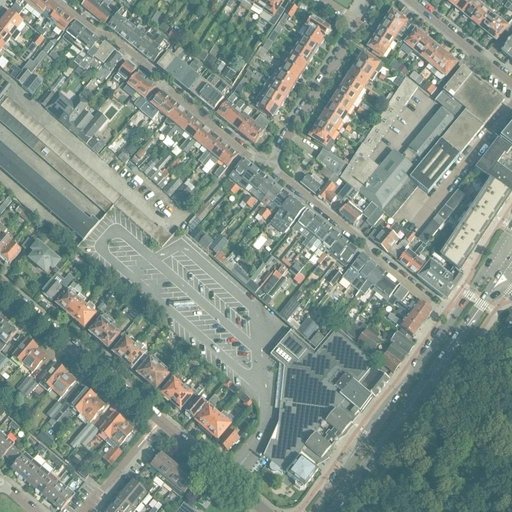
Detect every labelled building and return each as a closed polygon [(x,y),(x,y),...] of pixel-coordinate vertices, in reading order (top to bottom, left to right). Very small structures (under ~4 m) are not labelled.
[(27,6),(31,0),(19,0),(15,5),(19,8),(23,2),(27,6)] [(43,0),(31,0),(27,6),(34,11),(43,0)] [(52,4),(46,0),(43,0),(34,11),(41,17),(52,4)] [(105,0),(87,0),(81,7),(92,16),(105,0)] [(105,0),(92,16),(104,26),(113,15),(106,9),(107,7),(108,8),(114,0),(105,0)] [(243,1),(240,5),(250,11),(257,0),(243,0),(243,1)] [(257,0),(250,11),(259,17),(262,13),(270,0),(257,0)] [(259,17),(258,19),(267,25),(273,29),(284,12),(283,11),(279,8),(282,4),(278,1),(279,0),(278,0),(270,0),(262,13),(259,17)] [(447,0),(446,2),(446,5),(449,8),(452,7),(454,9),(461,0),(447,0)] [(461,0),(454,9),(454,12),(457,15),(460,14),(462,16),(474,1),(474,2),(475,0),(461,0)] [(462,16),(462,18),(465,21),(468,20),(470,22),(482,8),(485,5),(479,0),(475,0),(474,2),(474,1),(462,16)] [(59,10),(52,4),(41,17),(48,23),(59,10)] [(15,5),(10,11),(14,14),(18,17),(21,14),(22,11),(19,8),(15,5)] [(283,16),(284,16),(288,19),(291,21),(297,10),(290,6),(283,16)] [(470,22),(470,25),(474,28),(476,27),(478,29),(490,15),(492,13),(488,10),(487,12),(482,8),(470,22)] [(59,10),(48,23),(45,26),(49,29),(52,25),(56,29),(66,16),(59,10)] [(117,36),(126,24),(120,19),(126,13),(122,10),(108,28),(117,36)] [(399,33),(405,24),(405,22),(403,21),(401,21),(395,16),(396,15),(391,10),(385,19),(387,20),(385,23),(399,33)] [(1,20),(16,32),(22,24),(9,13),(7,15),(5,15),(1,20)] [(478,29),(478,32),(482,35),(485,34),(487,35),(498,21),(490,15),(478,29)] [(66,16),(56,29),(63,35),(73,21),(66,16)] [(288,19),(284,16),(279,24),(284,27),(286,24),(285,23),(288,19)] [(308,18),(303,27),(305,28),(305,29),(307,30),(323,40),(329,31),(321,25),(320,26),(308,18)] [(487,35),(486,38),(490,41),(493,40),(495,42),(497,40),(506,29),(511,23),(506,19),(505,21),(501,18),(498,21),(487,35)] [(0,31),(10,39),(14,43),(20,35),(16,32),(1,20),(0,20),(0,31)] [(126,24),(117,36),(126,43),(138,27),(140,24),(137,21),(131,28),(126,24)] [(75,23),(62,40),(71,47),(75,43),(84,31),(75,23)] [(399,33),(385,23),(382,27),(380,26),(378,30),(379,31),(379,32),(394,42),(398,36),(399,33)] [(168,29),(161,24),(158,30),(165,35),(168,29)] [(405,24),(399,33),(403,36),(409,28),(406,25),(405,24)] [(138,27),(126,43),(134,50),(147,34),(138,27)] [(276,27),(273,33),(278,36),(282,31),(276,27)] [(409,28),(403,36),(408,40),(415,32),(409,28)] [(307,30),(302,39),(317,49),(319,45),(320,46),(323,42),(322,41),(323,40),(307,30)] [(0,44),(8,51),(9,49),(8,45),(6,44),(10,39),(0,31),(0,44)] [(84,31),(75,43),(71,47),(76,51),(80,55),(73,64),(78,68),(79,67),(85,59),(98,42),(84,31)] [(167,37),(176,43),(179,37),(171,32),(167,37)] [(394,42),(379,32),(377,35),(375,35),(372,39),(374,40),(373,41),(388,51),(394,42)] [(415,32),(408,40),(400,51),(408,57),(411,53),(423,39),(420,37),(421,35),(417,32),(416,33),(415,32)] [(273,33),(267,42),(272,45),(278,36),(273,33)] [(147,34),(134,50),(143,57),(158,39),(154,36),(153,38),(147,34)] [(181,35),(177,42),(183,45),(187,38),(181,35)] [(38,37),(31,44),(36,48),(42,40),(38,37)] [(511,38),(504,49),(500,53),(511,62),(511,61),(511,38)] [(158,39),(143,57),(153,65),(162,53),(156,49),(159,45),(165,50),(167,47),(158,39)] [(302,39),(296,48),(311,57),(313,54),(314,55),(318,50),(316,49),(317,49),(302,39)] [(424,40),(423,39),(411,53),(419,59),(431,45),(428,43),(429,42),(426,39),(424,40)] [(388,51),(373,41),(371,44),(369,44),(367,47),(368,49),(367,50),(382,60),(388,51)] [(267,42),(262,50),(266,53),(267,54),(272,45),(267,42)] [(8,51),(0,44),(0,51),(1,50),(13,59),(15,56),(8,51)] [(36,48),(31,44),(25,52),(30,56),(36,48)] [(50,44),(42,54),(46,56),(54,46),(50,44)] [(79,67),(78,68),(83,73),(89,66),(97,73),(99,71),(112,53),(104,46),(102,48),(97,44),(85,59),(79,67)] [(432,46),(431,45),(419,59),(428,66),(439,52),(436,50),(437,48),(434,46),(432,46)] [(164,74),(183,52),(179,49),(176,47),(173,50),(176,53),(172,58),(167,54),(157,68),(164,74)] [(296,48),(290,56),(306,66),(308,63),(309,63),(312,59),(311,58),(311,57),(296,48)] [(260,49),(254,58),(256,60),(260,62),(266,53),(262,50),(260,49)] [(198,50),(194,57),(203,63),(207,56),(198,50)] [(183,52),(164,74),(172,80),(183,67),(179,64),(187,55),(183,52)] [(439,52),(428,66),(433,70),(430,73),(434,76),(436,73),(448,59),(445,56),(445,55),(442,52),(440,53),(439,52)] [(29,62),(21,73),(14,81),(21,87),(46,56),(42,54),(41,53),(32,64),(29,62)] [(112,53),(99,71),(94,78),(100,82),(102,79),(105,81),(121,60),(112,53)] [(52,54),(48,58),(57,65),(61,61),(52,54)] [(211,69),(216,60),(208,56),(203,64),(211,69)] [(290,56),(285,65),(300,75),(302,72),(303,73),(306,68),(305,67),(306,66),(290,56)] [(360,58),(358,61),(359,63),(358,64),(373,74),(373,73),(377,76),(383,66),(370,58),(369,60),(363,56),(362,58),(360,58)] [(256,60),(254,58),(248,67),(255,71),(257,67),(253,64),(256,60)] [(448,60),(448,59),(436,73),(445,80),(456,66),(453,63),(453,61),(450,59),(448,60)] [(396,72),(400,66),(393,61),(388,67),(395,73),(396,72)] [(113,80),(116,83),(120,79),(125,83),(135,71),(126,64),(113,80)] [(219,76),(224,68),(216,64),(212,71),(219,76)] [(354,67),(352,70),(353,72),(353,73),(367,83),(368,82),(371,84),(376,77),(377,76),(373,73),(373,74),(358,64),(358,65),(357,67),(354,67)] [(183,67),(172,80),(180,86),(195,68),(192,65),(187,71),(183,67)] [(277,67),(275,71),(294,84),(296,80),(297,81),(300,77),(299,76),(300,75),(285,65),(282,70),(277,67)] [(14,81),(21,73),(12,66),(9,70),(12,73),(9,77),(14,81)] [(400,66),(396,72),(404,78),(409,72),(400,66)] [(195,68),(180,86),(188,93),(198,80),(194,77),(199,71),(195,68)] [(230,82),(234,74),(226,69),(221,77),(230,82)] [(393,152),(378,170),(358,194),(371,205),(370,205),(377,211),(381,214),(385,209),(389,204),(393,200),(397,195),(400,191),(404,186),(409,181),(440,143),(441,143),(464,114),(465,113),(451,102),(471,77),(462,69),(434,102),(443,109),(402,157),(405,159),(403,161),(393,152)] [(275,71),(269,81),(273,83),(288,93),(291,89),(292,90),(295,86),(294,85),(294,84),(275,71)] [(135,95),(146,81),(137,73),(126,87),(135,95)] [(349,75),(347,78),(348,80),(347,81),(362,91),(367,83),(353,73),(351,75),(349,75)] [(414,83),(418,78),(419,77),(413,73),(409,79),(414,83)] [(30,76),(21,88),(32,98),(42,85),(40,83),(32,77),(31,77),(30,76)] [(197,101),(215,79),(211,76),(204,85),(200,81),(189,94),(197,101)] [(503,103),(471,77),(451,102),(465,113),(464,114),(483,128),(503,103)] [(418,78),(414,83),(418,87),(422,82),(418,78)] [(215,79),(197,101),(205,107),(215,94),(212,91),(219,82),(215,79)] [(405,79),(393,98),(392,99),(404,107),(417,89),(405,79)] [(268,80),(263,89),(267,92),(283,102),(285,98),(286,99),(289,94),(288,94),(288,93),(273,83),(269,81),(268,80)] [(146,81),(135,95),(140,99),(134,106),(135,108),(139,112),(151,97),(148,95),(155,87),(146,81)] [(343,83),(341,87),(342,89),(356,99),(362,91),(347,81),(346,84),(343,83)] [(423,89),(422,90),(431,97),(436,90),(428,83),(423,89)] [(216,94),(215,94),(205,107),(213,113),(223,100),(219,97),(227,88),(223,85),(216,94)] [(244,89),(239,86),(233,95),(238,98),(244,89)] [(258,97),(258,98),(277,110),(279,107),(280,108),(283,103),(282,102),(283,102),(267,92),(263,89),(258,97)] [(338,92),(336,94),(337,97),(351,107),(356,99),(342,89),(340,92),(338,92)] [(84,91),(81,96),(88,102),(92,97),(91,96),(90,94),(88,92),(85,92),(84,91)] [(151,97),(139,112),(151,121),(158,113),(169,99),(160,92),(154,100),(151,97)] [(48,94),(39,104),(38,105),(44,109),(53,98),(48,94)] [(58,121),(72,105),(58,94),(44,110),(58,121)] [(224,122),(238,105),(234,102),(236,100),(232,96),(216,116),(224,122)] [(392,99),(393,98),(389,96),(383,104),(387,107),(389,104),(392,99)] [(72,105),(58,121),(68,130),(76,121),(84,112),(89,106),(78,97),(72,105)] [(332,100),(330,103),(332,105),(331,106),(346,116),(351,107),(337,97),(335,101),(332,100)] [(252,106),(256,109),(272,120),(273,119),(272,119),(274,115),(275,116),(278,112),(276,111),(277,110),(258,98),(252,106)] [(169,99),(158,113),(167,120),(178,107),(169,99)] [(392,99),(389,104),(400,112),(404,107),(392,99)] [(7,100),(0,107),(0,108),(2,110),(4,112),(11,104),(7,100)] [(240,103),(238,105),(224,122),(231,128),(241,115),(238,113),(243,106),(240,103)] [(11,104),(4,112),(6,113),(9,116),(16,107),(11,104)] [(389,104),(387,107),(385,109),(397,117),(400,112),(389,104)] [(327,108),(325,112),(326,114),(340,124),(346,116),(331,106),(329,109),(327,108)] [(16,107),(9,116),(10,117),(13,120),(21,111),(16,107)] [(178,107),(167,120),(164,124),(169,128),(168,130),(166,128),(161,135),(165,139),(167,137),(186,113),(178,107)] [(241,115),(231,128),(239,134),(249,122),(245,119),(251,112),(247,109),(241,115)] [(385,109),(382,114),(393,122),(397,117),(385,109)] [(21,111),(13,120),(14,120),(18,124),(25,115),(21,111)] [(93,120),(84,112),(76,121),(68,130),(77,138),(93,120)] [(9,116),(6,113),(0,119),(0,123),(2,125),(10,117),(9,116)] [(186,113),(167,137),(170,140),(179,130),(184,134),(195,120),(186,113)] [(98,114),(93,120),(77,138),(86,146),(107,122),(98,114)] [(321,117),(319,120),(320,122),(320,123),(335,132),(340,124),(326,114),(324,117),(321,117)] [(393,122),(382,114),(379,119),(390,127),(393,122)] [(464,114),(441,143),(459,157),(483,128),(464,114)] [(25,115),(18,124),(22,128),(30,119),(25,115)] [(10,117),(2,125),(7,129),(14,120),(13,120),(10,117)] [(249,122),(239,134),(245,139),(255,127),(256,128),(264,120),(260,117),(253,125),(249,122)] [(34,123),(30,119),(22,128),(27,131),(34,123)] [(379,119),(378,120),(376,123),(376,124),(387,132),(390,127),(379,119)] [(14,120),(7,129),(11,133),(18,124),(14,120)] [(195,120),(184,134),(189,138),(178,151),(182,154),(183,152),(203,127),(195,120)] [(268,124),(264,120),(256,128),(255,127),(245,139),(254,147),(259,139),(261,138),(263,136),(262,134),(268,124)] [(39,127),(34,123),(27,131),(31,135),(32,135),(39,127)] [(316,125),(314,128),(315,131),(314,131),(329,141),(335,132),(320,123),(318,126),(316,125)] [(511,151),(511,123),(498,141),(511,151)] [(22,128),(18,124),(11,133),(15,136),(22,128)] [(387,132),(376,124),(372,129),(383,137),(387,132)] [(43,131),(39,127),(32,135),(35,138),(36,139),(43,131)] [(212,134),(203,127),(183,152),(186,155),(196,143),(201,148),(212,134)] [(22,128),(15,136),(19,140),(27,131),(22,128)] [(372,129),(371,132),(369,134),(380,142),(383,137),(372,129)] [(369,134),(371,132),(368,130),(366,133),(365,132),(362,138),(365,140),(366,139),(369,134)] [(27,131),(19,140),(23,143),(31,135),(27,131)] [(43,131),(36,139),(39,142),(41,143),(48,135),(43,131)] [(312,132),(310,135),(311,138),(310,139),(316,143),(315,145),(323,150),(329,154),(333,148),(331,147),(333,143),(329,141),(314,131),(314,132),(312,132)] [(212,134),(201,148),(206,152),(197,163),(201,165),(221,141),(212,134)] [(380,142),(369,134),(366,139),(376,147),(380,142)] [(31,135),(23,143),(27,147),(35,138),(32,135),(31,135)] [(48,135),(41,143),(43,145),(45,147),(52,139),(48,135)] [(35,138),(27,147),(32,151),(39,142),(36,139),(35,138)] [(96,138),(87,147),(97,156),(105,146),(96,138)] [(365,140),(362,138),(356,146),(360,149),(363,144),(365,140)] [(57,143),(52,139),(45,147),(47,149),(50,151),(57,143)] [(366,139),(365,140),(363,144),(373,152),(376,147),(366,139)] [(142,151),(136,158),(139,161),(145,153),(144,153),(153,143),(150,140),(141,150),(142,151)] [(221,141),(201,165),(204,168),(210,162),(215,166),(218,162),(229,148),(221,141)] [(511,151),(498,141),(497,141),(474,171),(490,182),(500,169),(509,155),(511,157),(511,151)] [(39,142),(32,151),(36,154),(43,145),(41,143),(39,142)] [(57,143),(50,151),(52,153),(54,155),(61,147),(57,143)] [(459,157),(441,143),(440,143),(409,181),(418,189),(427,196),(459,157)] [(348,167),(339,180),(347,186),(352,190),(358,194),(378,170),(367,160),(372,153),(373,152),(363,144),(360,149),(348,167)] [(43,145),(36,154),(40,158),(47,149),(45,147),(43,145)] [(131,157),(137,151),(131,146),(125,151),(131,157)] [(61,147),(54,155),(56,156),(59,159),(66,151),(61,147)] [(229,148),(218,162),(223,166),(220,169),(219,169),(213,176),(218,179),(237,155),(229,148)] [(10,153),(6,149),(0,155),(0,157),(3,160),(10,153)] [(50,151),(47,149),(40,158),(44,162),(52,153),(50,151)] [(77,160),(66,151),(59,159),(60,160),(64,163),(68,167),(69,168),(77,160)] [(339,180),(348,167),(322,151),(316,161),(325,168),(334,175),(334,176),(339,180)] [(14,157),(10,153),(3,160),(8,164),(14,157)] [(54,155),(52,153),(44,162),(48,165),(56,156),(54,155)] [(117,159),(123,164),(125,165),(129,160),(122,154),(117,159)] [(165,172),(154,185),(161,191),(167,185),(164,182),(180,163),(180,162),(185,157),(182,154),(172,165),(165,172)] [(313,160),(306,154),(303,158),(310,164),(313,160)] [(158,162),(145,177),(154,185),(165,172),(164,171),(161,174),(159,172),(171,159),(167,155),(159,163),(158,162)] [(511,157),(509,155),(500,169),(511,178),(511,157)] [(56,156),(48,165),(52,169),(60,160),(59,159),(56,156)] [(14,157),(8,164),(12,167),(18,160),(14,157)] [(145,167),(141,172),(145,177),(158,162),(153,158),(149,163),(145,167)] [(18,160),(12,167),(16,171),(22,164),(18,160)] [(64,163),(60,160),(52,169),(56,172),(64,163)] [(77,160),(69,168),(72,171),(77,174),(78,176),(85,168),(77,160)] [(243,160),(228,178),(236,184),(251,166),(243,160)] [(68,167),(64,163),(56,172),(61,176),(68,167)] [(12,167),(8,164),(1,171),(5,175),(12,167)] [(26,167),(22,164),(16,171),(20,175),(26,167)] [(251,166),(236,184),(245,191),(259,173),(251,166)] [(12,167),(5,175),(9,178),(16,171),(12,167)] [(26,167),(20,175),(24,178),(31,171),(26,167)] [(69,168),(68,167),(61,176),(65,180),(72,171),(69,168)] [(94,175),(85,168),(78,176),(81,178),(85,181),(87,184),(94,175)] [(325,168),(319,175),(329,182),(333,176),(334,176),(334,175),(325,168)] [(511,194),(511,178),(500,169),(490,182),(511,197),(511,194)] [(16,171),(9,178),(14,182),(20,175),(16,171)] [(35,175),(31,171),(24,178),(28,182),(35,175)] [(72,171),(65,180),(69,183),(77,174),(72,171)] [(259,173),(245,191),(252,197),(267,179),(259,173)] [(78,176),(77,174),(69,183),(73,187),(81,178),(78,176)] [(178,174),(163,192),(170,198),(182,184),(181,183),(184,180),(178,174)] [(20,175),(14,182),(18,186),(24,178),(20,175)] [(35,175),(28,182),(32,186),(39,178),(35,175)] [(94,175),(87,184),(89,185),(93,189),(96,191),(103,183),(94,175)] [(307,178),(301,185),(308,191),(315,196),(324,185),(317,180),(312,176),(309,180),(308,179),(307,178)] [(329,182),(316,197),(324,203),(325,202),(330,206),(336,199),(331,195),(335,190),(331,187),(337,179),(333,176),(329,182)] [(28,182),(24,178),(18,186),(22,189),(28,182)] [(43,182),(39,178),(32,186),(36,189),(43,182)] [(85,181),(81,178),(73,187),(77,190),(85,181)] [(267,179),(252,197),(260,204),(262,202),(275,186),(267,179)] [(87,184),(85,181),(77,190),(81,194),(89,185),(87,184)] [(409,181),(404,186),(414,194),(418,189),(409,181)] [(32,186),(28,182),(22,189),(26,193),(32,186)] [(47,186),(43,182),(36,189),(41,193),(47,186)] [(490,182),(464,222),(484,235),(508,198),(509,199),(511,197),(490,182)] [(112,191),(103,183),(96,191),(97,192),(102,196),(105,199),(112,191)] [(229,193),(234,187),(230,184),(225,190),(229,193)] [(93,189),(89,185),(81,194),(85,198),(93,189)] [(32,186),(26,193),(30,197),(36,189),(32,186)] [(47,186),(41,193),(45,196),(51,189),(47,186)] [(183,186),(171,200),(179,207),(191,193),(183,186)] [(275,186),(262,202),(269,209),(282,192),(275,186)] [(352,190),(347,186),(340,194),(346,198),(352,190)] [(414,194),(404,186),(400,191),(410,198),(414,194)] [(234,187),(229,193),(234,197),(239,191),(234,187)] [(41,193),(36,189),(30,197),(34,200),(41,193)] [(55,193),(51,189),(45,196),(49,200),(55,193)] [(96,191),(93,189),(85,198),(90,201),(97,192),(96,191)] [(358,194),(352,190),(346,198),(351,202),(358,194)] [(112,191),(105,199),(106,199),(110,203),(114,207),(121,199),(112,191)] [(410,198),(400,191),(397,195),(406,203),(410,198)] [(456,191),(452,197),(460,203),(464,198),(456,191)] [(102,196),(97,192),(90,201),(94,205),(102,196)] [(282,192),(269,209),(273,212),(275,209),(276,209),(279,212),(290,198),(282,192)] [(45,196),(41,193),(34,200),(38,204),(45,196)] [(60,196),(55,193),(49,200),(53,204),(60,196)] [(406,203),(397,195),(393,200),(402,207),(406,203)] [(10,196),(0,207),(0,216),(14,200),(10,196)] [(45,196),(38,204),(42,207),(49,200),(45,196)] [(60,196),(53,204),(57,207),(64,200),(60,196)] [(102,196),(94,205),(98,208),(106,199),(105,199),(102,196)] [(242,204),(241,205),(244,208),(245,206),(250,200),(246,197),(241,203),(242,204)] [(452,197),(448,202),(456,208),(460,203),(452,197)] [(279,212),(270,223),(275,227),(284,235),(304,210),(290,198),(279,212)] [(110,203),(106,199),(98,208),(102,212),(110,203)] [(130,206),(121,199),(114,207),(123,214),(130,206)] [(53,204),(49,200),(42,207),(47,211),(53,204)] [(64,200),(57,207),(61,211),(68,203),(64,200)] [(250,200),(245,206),(250,210),(255,203),(250,200)] [(393,200),(389,204),(398,212),(402,207),(393,200)] [(448,202),(444,207),(452,213),(456,208),(448,202)] [(72,207),(68,203),(61,211),(65,215),(72,207)] [(110,203),(102,212),(106,216),(114,207),(110,203)] [(377,211),(370,205),(363,214),(349,203),(339,216),(353,227),(362,217),(367,221),(368,222),(377,211)] [(57,207),(53,204),(47,211),(51,215),(57,207)] [(389,204),(385,209),(394,217),(398,212),(389,204)] [(139,214),(130,206),(123,214),(132,222),(139,214)] [(57,207),(51,215),(55,218),(61,211),(57,207)] [(76,211),(72,207),(65,215),(70,218),(76,211)] [(444,207),(436,217),(444,223),(452,213),(444,207)] [(200,223),(208,214),(203,209),(194,218),(200,223)] [(258,223),(261,220),(261,219),(266,213),(262,209),(257,216),(258,217),(255,220),(258,223)] [(385,209),(381,214),(383,216),(391,221),(394,217),(385,209)] [(65,215),(61,211),(55,218),(59,222),(65,215)] [(76,211),(70,218),(74,222),(80,214),(76,211)] [(368,222),(367,221),(365,224),(372,229),(383,216),(381,214),(377,211),(368,222)] [(22,217),(30,224),(34,219),(26,212),(22,217)] [(305,232),(315,219),(307,212),(291,231),(296,234),(300,228),(305,232)] [(84,218),(80,214),(74,222),(78,225),(84,218)] [(139,214),(132,222),(141,230),(148,222),(139,214)] [(70,218),(65,215),(59,222),(63,226),(70,218)] [(436,217),(432,222),(440,228),(444,223),(436,217)] [(70,218),(63,226),(67,229),(74,222),(70,218)] [(84,218),(78,225),(82,229),(89,222),(84,218)] [(91,218),(89,222),(82,229),(89,235),(98,224),(91,218)] [(315,219),(305,232),(300,237),(305,241),(301,246),(305,249),(324,226),(315,219)] [(78,225),(74,222),(67,229),(71,233),(78,225)] [(156,229),(148,222),(141,230),(149,237),(156,229)] [(432,222),(428,226),(436,233),(440,228),(432,222)] [(484,235),(464,222),(439,259),(445,264),(455,272),(459,275),(484,235)] [(381,250),(399,227),(396,224),(388,233),(385,230),(379,237),(374,232),(368,240),(381,250)] [(78,225),(71,233),(76,236),(82,229),(78,225)] [(324,226),(305,249),(309,252),(315,245),(319,248),(332,232),(324,226)] [(428,226),(425,231),(432,237),(436,233),(428,226)] [(156,229),(149,237),(161,248),(170,237),(159,227),(156,229)] [(414,239),(399,227),(381,250),(396,262),(408,248),(402,243),(397,250),(394,247),(399,241),(395,239),(400,233),(406,238),(404,241),(409,245),(414,239)] [(89,235),(82,229),(76,236),(82,242),(89,235)] [(197,245),(202,240),(204,238),(195,230),(188,238),(197,245)] [(425,231),(421,235),(429,242),(432,237),(425,231)] [(340,239),(332,232),(319,248),(317,251),(322,256),(325,253),(328,255),(340,239)] [(421,235),(417,240),(422,244),(425,246),(429,242),(421,235)] [(219,236),(212,245),(208,250),(216,256),(218,254),(225,245),(227,243),(219,236)] [(0,256),(11,244),(2,237),(0,238),(0,256)] [(349,246),(340,239),(328,255),(336,262),(349,246)] [(21,248),(24,251),(31,243),(27,240),(21,248)] [(202,240),(197,245),(205,253),(208,250),(212,245),(207,240),(205,242),(202,240)] [(20,252),(11,244),(0,256),(0,258),(9,265),(20,252)] [(407,253),(398,264),(407,271),(419,257),(426,248),(425,246),(422,244),(413,257),(407,253)] [(37,267),(48,254),(38,245),(32,251),(33,252),(32,253),(34,255),(30,260),(37,267)] [(357,253),(349,246),(336,262),(338,263),(345,268),(357,253)] [(59,263),(48,254),(37,267),(45,273),(49,268),(52,270),(53,269),(54,268),(59,272),(63,267),(59,263)] [(218,254),(216,256),(213,259),(220,266),(225,261),(226,261),(218,254)] [(445,264),(439,259),(434,255),(432,259),(433,260),(417,279),(444,301),(445,301),(448,300),(463,279),(459,275),(455,272),(451,276),(448,274),(446,276),(439,271),(445,264)] [(225,261),(220,266),(229,273),(233,268),(228,264),(233,258),(231,256),(226,262),(225,261)] [(326,259),(322,256),(315,264),(319,267),(320,265),(326,259)] [(361,256),(340,281),(349,288),(350,287),(359,276),(358,276),(369,262),(361,256)] [(250,280),(249,280),(243,286),(253,295),(258,289),(252,284),(265,267),(267,268),(273,260),(269,257),(250,280)] [(419,257),(407,271),(415,277),(425,264),(420,260),(421,258),(419,257)] [(329,262),(326,259),(320,265),(324,268),(329,262)] [(359,276),(350,287),(359,294),(378,270),(369,262),(358,276),(359,276)] [(455,272),(445,264),(439,271),(446,276),(448,274),(451,276),(455,272)] [(233,268),(229,273),(243,286),(249,280),(244,276),(245,274),(235,266),(233,268)] [(295,279),(297,276),(300,272),(293,267),(288,273),(295,279)] [(258,289),(253,295),(261,302),(281,278),(282,278),(287,272),(283,268),(277,275),(275,273),(261,291),(258,289)] [(359,294),(355,298),(358,301),(363,295),(364,296),(372,287),(374,289),(385,275),(378,270),(359,294)] [(331,289),(341,277),(335,272),(325,284),(331,289)] [(282,279),(282,278),(281,278),(261,302),(269,308),(270,307),(266,303),(269,299),(271,301),(280,289),(282,291),(287,285),(285,283),(290,277),(286,274),(282,279)] [(51,281),(41,294),(51,302),(61,290),(63,292),(73,280),(69,276),(65,282),(57,275),(51,281)] [(373,291),(372,292),(385,303),(391,296),(398,286),(385,275),(374,289),(373,291)] [(297,276),(295,279),(293,281),(299,286),(303,281),(297,276)] [(64,313),(79,296),(82,292),(77,288),(77,287),(73,284),(55,306),(64,313)] [(336,304),(344,293),(336,286),(327,297),(336,304)] [(393,298),(401,304),(408,294),(401,288),(393,298)] [(297,303),(302,296),(298,292),(292,300),(297,303)] [(79,296),(64,313),(74,322),(85,308),(82,305),(85,302),(79,296)] [(385,303),(384,305),(391,310),(394,305),(395,307),(395,306),(396,307),(397,306),(397,307),(408,316),(405,320),(419,331),(425,322),(407,309),(401,304),(393,298),(391,296),(385,303)] [(102,313),(108,305),(110,303),(105,300),(97,310),(101,314),(102,313)] [(286,324),(299,308),(291,301),(278,317),(286,324)] [(413,301),(407,309),(425,322),(432,313),(425,308),(416,301),(415,303),(413,301)] [(85,308),(74,322),(83,329),(94,316),(91,313),(95,309),(88,304),(85,308)] [(113,308),(108,305),(102,313),(106,316),(113,308)] [(133,324),(144,311),(138,306),(127,319),(133,324)] [(301,310),(299,308),(286,324),(296,333),(300,328),(297,326),(299,323),(294,320),(296,318),(295,317),(301,310)] [(390,316),(388,320),(412,339),(419,331),(405,320),(401,325),(390,316)] [(100,320),(88,334),(97,342),(112,325),(113,323),(107,318),(102,317),(100,320)] [(307,321),(297,333),(308,341),(318,329),(307,321)] [(7,326),(0,334),(0,353),(16,334),(12,330),(13,329),(8,324),(6,326),(7,326)] [(112,325),(97,342),(107,350),(119,336),(116,333),(118,330),(112,325)] [(353,325),(346,334),(355,343),(356,343),(363,334),(353,325)] [(270,441),(263,458),(263,457),(271,464),(270,464),(269,465),(268,467),(269,470),(270,472),(272,473),(275,473),(278,473),(281,475),(282,473),(284,475),(285,473),(287,475),(286,476),(295,483),(294,484),(294,487),(299,491),(302,490),(303,489),(303,490),(317,472),(312,468),(319,460),(320,461),(333,446),(335,446),(337,445),(338,443),(337,442),(345,433),(346,435),(352,428),(350,426),(353,423),(346,418),(349,415),(355,420),(356,420),(330,399),(323,392),(341,371),(359,386),(374,398),(375,398),(388,382),(372,369),(376,364),(334,328),(324,340),(316,350),(315,350),(313,352),(313,353),(290,333),(269,357),(283,369),(276,442),(270,442),(270,441)] [(368,328),(365,332),(376,341),(379,336),(368,328)] [(364,332),(363,334),(356,343),(358,345),(371,354),(379,343),(376,341),(365,332),(364,332)] [(500,333),(497,338),(506,344),(509,340),(500,333)] [(313,338),(308,344),(313,348),(316,350),(324,340),(316,334),(313,338)] [(390,347),(407,356),(413,347),(397,334),(390,344),(392,345),(390,347)] [(121,362),(136,344),(130,338),(127,342),(124,339),(111,354),(121,362)] [(23,366),(36,350),(37,349),(27,340),(12,358),(22,367),(23,366)] [(136,344),(121,362),(131,371),(139,361),(141,363),(149,355),(136,344)] [(407,356),(390,347),(379,363),(392,374),(407,356)] [(36,350),(23,366),(33,374),(46,358),(36,350)] [(149,355),(141,363),(144,365),(136,375),(145,383),(161,365),(149,355)] [(0,371),(8,363),(3,359),(0,362),(0,371)] [(52,390),(65,375),(66,374),(56,365),(38,386),(47,393),(50,390),(51,391),(52,390)] [(167,370),(161,365),(145,383),(155,391),(168,377),(164,374),(167,370)] [(178,370),(173,375),(172,377),(176,380),(181,374),(177,371),(178,370)] [(341,371),(323,392),(330,399),(356,420),(358,417),(357,415),(358,413),(370,397),(359,387),(359,386),(341,371)] [(9,379),(2,373),(0,374),(0,376),(6,382),(9,379)] [(65,375),(52,390),(61,398),(75,383),(65,375)] [(22,395),(32,383),(28,379),(18,391),(22,395)] [(170,404),(185,387),(178,380),(175,383),(172,381),(159,395),(170,404)] [(226,382),(222,387),(227,391),(231,386),(226,382)] [(37,387),(32,383),(22,395),(27,399),(37,387)] [(185,387),(170,404),(178,411),(191,397),(193,398),(194,396),(197,398),(202,392),(198,389),(195,393),(191,390),(190,391),(185,387)] [(70,407),(80,416),(81,415),(94,399),(95,399),(85,390),(70,407)] [(204,433),(218,417),(212,413),(214,411),(213,410),(215,408),(213,406),(217,401),(213,397),(207,405),(209,407),(195,422),(198,425),(197,427),(204,433)] [(87,426),(69,447),(74,451),(76,448),(77,449),(80,445),(94,429),(89,425),(104,407),(94,399),(81,415),(89,422),(86,425),(87,426)] [(206,405),(202,401),(200,403),(196,399),(184,412),(185,414),(184,415),(184,417),(188,420),(190,420),(191,419),(193,420),(206,405)] [(242,406),(246,410),(252,404),(247,400),(242,406)] [(52,421),(49,425),(51,427),(55,423),(56,424),(70,407),(66,403),(61,408),(51,420),(52,421)] [(57,404),(46,416),(51,420),(61,408),(57,404)] [(122,423),(123,424),(123,423),(113,414),(98,431),(108,440),(122,423)] [(349,415),(346,418),(353,423),(355,420),(349,415)] [(223,422),(218,417),(204,433),(211,439),(212,437),(216,440),(229,425),(224,420),(223,422)] [(108,440),(105,443),(112,450),(103,461),(110,467),(121,454),(117,450),(132,432),(123,424),(122,423),(108,440)] [(94,429),(80,445),(84,449),(98,432),(94,429)] [(217,445),(226,453),(234,445),(236,445),(238,443),(237,441),(238,440),(228,431),(217,445)] [(248,436),(244,432),(240,437),(244,441),(248,436)] [(14,446),(5,438),(0,444),(0,462),(4,458),(9,462),(17,452),(12,448),(14,446)] [(49,440),(44,445),(49,449),(54,444),(49,440)] [(17,452),(9,462),(14,466),(10,471),(19,478),(33,461),(24,454),(22,456),(17,452)] [(158,474),(169,462),(160,454),(149,467),(158,474)] [(33,461),(19,478),(27,485),(41,468),(33,461)] [(169,462),(158,474),(155,479),(163,485),(177,468),(169,462)] [(41,468),(27,485),(35,492),(50,475),(41,468)] [(177,468),(163,485),(171,492),(185,475),(177,468)] [(78,475),(85,481),(88,476),(82,471),(78,475)] [(51,474),(50,475),(35,492),(43,498),(57,482),(58,480),(51,474)] [(185,475),(171,492),(180,499),(194,482),(185,475)] [(145,490),(148,486),(140,479),(136,483),(145,490)] [(57,482),(43,498),(52,506),(66,489),(57,482)] [(132,482),(125,491),(141,505),(149,496),(132,482)] [(60,511),(74,496),(66,489),(52,506),(59,511),(60,511)] [(125,491),(118,499),(133,511),(135,511),(141,505),(125,491)] [(113,500),(108,505),(116,511),(133,511),(118,499),(115,502),(113,500)] [(190,499),(183,506),(189,511),(191,508),(195,503),(190,499)]
